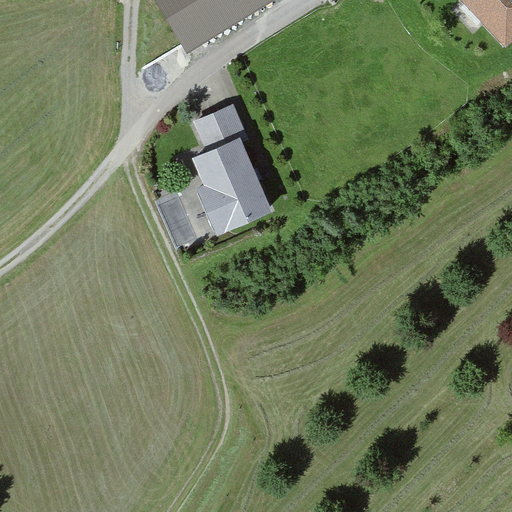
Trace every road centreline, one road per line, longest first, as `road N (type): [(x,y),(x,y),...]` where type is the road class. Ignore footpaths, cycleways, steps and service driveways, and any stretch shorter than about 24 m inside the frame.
road 1 (residential): [(0,268),(34,245),(194,75),(309,0)]
road 2 (track): [(181,511),(225,420),(223,389),(126,148)]
